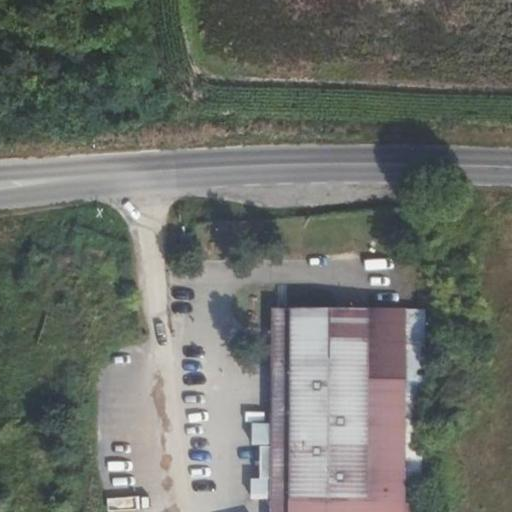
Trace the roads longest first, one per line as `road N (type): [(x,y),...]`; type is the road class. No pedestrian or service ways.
road 1 (primary): [(511,171),(324,166),(141,173)]
road 2 (unclassified): [(141,173),(186,511)]
